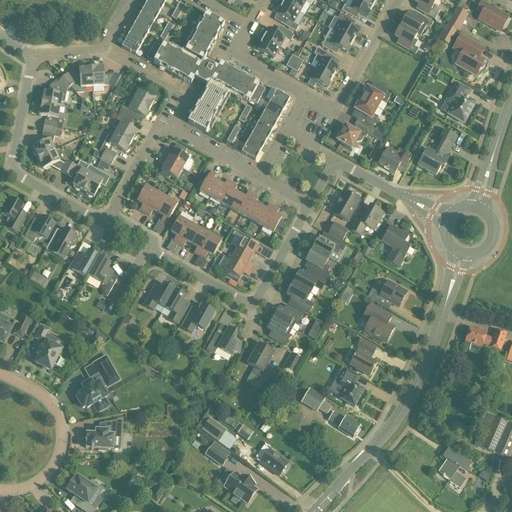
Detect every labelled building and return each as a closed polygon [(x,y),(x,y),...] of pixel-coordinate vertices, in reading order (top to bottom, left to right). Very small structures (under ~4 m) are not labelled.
[(158,15),(164,5),(155,0),(148,0),(144,7),(158,15)] [(284,0),(283,4),(299,13),(305,3),(310,6),(314,0),(312,0),(284,0)] [(366,19),(372,8),(358,0),(355,0),(350,9),(345,6),(341,12),(352,18),(355,12),(366,19)] [(433,5),(436,1),(435,0),(415,0),(415,1),(414,3),(427,10),(424,15),(434,21),(440,12),(436,10),(437,8),(433,5)] [(501,32),(508,18),(499,13),(481,3),(476,11),(482,14),(478,21),(486,25),(487,25),(501,32)] [(175,11),(180,14),(185,7),(180,4),(175,11)] [(293,24),(299,13),(283,4),(277,15),(288,21),(285,27),(295,33),(299,27),(293,24)] [(153,25),(158,15),(144,7),(139,17),(153,25)] [(447,26),(456,32),(458,33),(468,15),(456,9),(447,26)] [(176,21),(180,14),(175,11),(171,19),(176,21)] [(220,32),(224,25),(206,15),(202,21),(203,22),(200,28),(199,27),(195,34),(196,34),(190,47),(188,46),(185,53),(202,62),(200,66),(194,63),(194,64),(181,57),(182,56),(176,52),(175,53),(169,50),(170,49),(163,45),(161,48),(155,44),(146,59),(153,63),(159,67),(160,66),(166,69),(165,70),(172,74),(173,73),(185,80),(184,81),(191,85),(194,78),(208,86),(205,92),(206,93),(199,105),(198,105),(194,111),(195,112),(192,118),(191,117),(187,124),(205,134),(209,127),(208,127),(211,121),(212,121),(216,115),(215,114),(222,102),(223,103),(227,96),(209,86),(211,83),(217,86),(218,85),(230,92),(229,93),(236,97),(236,95),(242,99),(241,100),(248,104),(250,101),(257,105),(265,90),(258,86),(258,85),(252,82),(251,83),(245,79),(246,78),(239,74),(238,76),(227,69),(227,68),(221,64),(217,70),(203,62),(207,56),(205,55),(212,43),(213,44),(217,37),(216,37),(219,31),(220,32)] [(336,34),(352,43),(358,33),(347,26),(350,21),(339,15),(336,21),(342,24),(336,34)] [(404,21),(401,27),(416,35),(416,36),(420,38),(426,27),(430,29),(433,23),(425,19),(422,24),(407,16),(406,17),(404,18),(403,19),(404,21)] [(147,36),(153,25),(139,17),(133,28),(147,36)] [(164,32),(169,34),(173,27),(168,24),(164,32)] [(448,46),(456,32),(447,26),(439,40),(448,46)] [(414,40),(416,36),(416,35),(401,27),(398,31),(396,32),(395,33),(396,35),(395,37),(409,46),(407,51),(415,56),(418,50),(414,48),(417,42),(414,40)] [(141,46),(147,36),(133,28),(127,38),(141,46)] [(263,40),(279,49),(285,39),(290,42),(294,36),(283,30),(280,35),(269,29),(263,40)] [(165,42),(169,34),(164,32),(160,39),(165,42)] [(346,54),(352,43),(336,34),(330,45),(325,41),(321,47),(332,53),(335,48),(346,54)] [(475,77),(479,70),(482,70),(484,66),(483,63),(484,61),(470,53),(475,44),(461,36),(453,50),(461,55),(455,66),(475,77)] [(135,56),(141,46),(127,38),(121,48),(135,56)] [(273,60),(279,49),(263,40),(257,51),(273,60)] [(316,70),(332,79),(338,68),(327,62),(330,56),(317,49),(314,55),(316,56),(313,61),(319,64),(316,70)] [(291,70),(297,59),(292,56),(286,67),(291,70)] [(297,59),(291,70),(297,73),(303,63),(297,59)] [(437,79),(441,72),(426,64),(423,71),(429,75),(437,79)] [(114,89),(120,78),(114,75),(111,80),(104,81),(103,68),(91,69),(92,88),(104,87),(109,87),(109,86),(114,89)] [(85,88),(92,88),(91,69),(79,70),(80,84),(75,84),(67,75),(62,79),(70,88),(76,95),(83,94),(86,92),(85,88)] [(326,90),(332,79),(316,70),(310,81),(326,90)] [(120,78),(114,89),(120,92),(126,81),(120,78)] [(42,101),(41,105),(60,108),(61,103),(64,103),(67,92),(66,92),(70,88),(62,79),(57,83),(62,88),(58,92),(58,96),(44,93),(43,94),(41,97),(41,100),(42,101)] [(463,124),(475,104),(467,99),(471,92),(456,84),(448,98),(449,102),(454,105),(448,116),(463,124)] [(134,100),(151,109),(153,105),(153,106),(156,103),(157,100),(156,100),(156,98),(136,87),(133,92),(137,94),(134,100)] [(360,99),(377,109),(381,103),(385,105),(391,96),(381,90),(378,95),(366,88),(360,99)] [(270,103),(284,111),(290,100),(275,92),(270,103)] [(374,116),(377,109),(360,99),(354,110),(365,117),(363,122),(373,127),(378,118),(374,116)] [(149,112),(151,109),(134,100),(131,105),(125,102),(120,112),(131,118),(134,113),(145,119),(146,118),(149,116),(150,113),(149,112)] [(278,121),(284,111),(270,103),(264,113),(278,121)] [(59,114),(60,108),(41,105),(41,108),(40,108),(38,111),(38,115),(39,115),(39,116),(57,120),(64,121),(65,115),(59,114)] [(242,114),(247,117),(251,110),(246,107),(242,114)] [(272,131),(278,121),(264,113),(258,123),(272,131)] [(243,124),(247,117),(242,114),(238,122),(243,124)] [(115,135),(131,144),(133,140),(134,141),(136,138),(137,135),(136,135),(137,133),(126,127),(129,122),(118,116),(113,124),(113,125),(114,127),(115,129),(117,130),(115,135)] [(366,138),(371,128),(357,121),(354,127),(355,128),(353,131),(345,126),(341,133),(340,133),(336,139),(337,139),(336,141),(351,150),(355,143),(357,143),(361,142),(364,137),(366,138)] [(43,128),(55,131),(57,124),(44,122),(43,128)] [(267,141),(272,131),(258,123),(252,133),(267,141)] [(231,135),(236,138),(240,130),(235,127),(231,135)] [(44,157),(55,152),(52,146),(55,131),(43,128),(42,136),(45,143),(33,149),(35,154),(38,160),(44,157)] [(448,155),(453,145),(457,138),(444,130),(440,138),(443,139),(434,155),(426,150),(417,167),(418,167),(435,177),(436,177),(440,169),(442,170),(450,156),(448,155)] [(131,144),(115,135),(111,132),(99,153),(103,155),(114,161),(117,156),(111,152),(113,147),(125,154),(126,153),(127,153),(129,151),(130,148),(129,147),(131,144)] [(261,152),(267,141),(252,133),(247,144),(261,152)] [(232,145),(236,138),(231,135),(227,142),(232,145)] [(255,162),(261,152),(247,144),(241,154),(255,162)] [(396,154),(387,149),(378,165),(395,174),(400,164),(406,167),(413,156),(406,152),(405,154),(398,150),(396,154)] [(161,159),(182,170),(188,173),(193,164),(192,162),(173,151),(170,157),(164,153),(161,159)] [(60,163),(55,152),(44,157),(38,160),(39,163),(38,164),(39,167),(41,169),(42,169),(43,170),(54,165),(57,171),(66,176),(72,165),(66,162),(64,165),(60,163)] [(111,167),(114,161),(103,155),(100,161),(111,167)] [(176,181),(182,170),(161,159),(159,164),(164,167),(160,175),(168,180),(170,177),(176,181)] [(92,176),(95,170),(80,162),(77,168),(72,165),(66,176),(71,179),(77,169),(81,171),(72,187),(74,187),(73,188),(76,191),(79,191),(83,193),(92,176)] [(92,176),(83,193),(86,194),(86,195),(88,197),(92,198),(92,197),(94,198),(100,186),(104,188),(110,178),(95,170),(92,176)] [(210,199),(218,184),(213,181),(216,175),(211,172),(199,193),(210,199)] [(220,205),(232,184),(227,181),(224,187),(218,184),(210,199),(220,205)] [(231,211),(239,196),(234,193),(237,187),(232,184),(220,205),(231,211)] [(144,214),(156,194),(143,186),(134,201),(142,206),(139,212),(144,214)] [(241,217),(253,196),(248,193),(245,199),(239,196),(231,211),(241,217)] [(347,223),(359,202),(344,193),(332,214),(347,223)] [(158,215),(167,200),(156,194),(144,214),(149,217),(152,212),(158,215)] [(17,235),(27,216),(21,213),(24,207),(17,203),(18,201),(8,196),(3,206),(5,208),(0,215),(8,219),(6,223),(9,224),(6,229),(17,235)] [(252,222),(260,207),(255,204),(258,198),(253,196),(241,217),(252,222)] [(167,200),(158,215),(163,218),(160,223),(165,226),(177,206),(167,200)] [(262,228),(274,207),(269,204),(266,210),(260,207),(252,222),(262,228)] [(274,207),(262,228),(273,234),(281,219),(276,216),(279,210),(274,207)] [(378,224),(383,215),(369,207),(364,217),(359,214),(349,231),(361,237),(366,228),(376,234),(381,226),(378,224)] [(42,218),(35,231),(30,229),(25,237),(34,242),(36,239),(38,240),(40,237),(46,240),(55,225),(49,222),(49,220),(48,219),(46,218),(45,219),(42,218)] [(178,246),(189,225),(179,219),(170,234),(176,237),(173,243),(178,246)] [(191,246),(202,227),(201,227),(200,230),(189,225),(178,246),(183,248),(186,243),(191,246)] [(342,243),(348,232),(334,225),(328,236),(342,243)] [(199,257),(212,233),(202,227),(191,246),(197,249),(194,254),(199,257)] [(408,238),(390,228),(384,238),(380,235),(377,240),(393,249),(386,262),(399,269),(410,249),(404,245),(408,238)] [(52,239),(46,251),(63,260),(67,252),(69,249),(75,248),(73,242),(76,237),(68,232),(64,230),(62,233),(57,242),(52,239)] [(212,233),(199,257),(204,260),(207,254),(213,258),(223,239),(212,233)] [(312,250),(328,259),(332,253),(337,256),(340,251),(343,253),(346,246),(332,238),(329,245),(318,239),(312,250)] [(236,251),(251,259),(254,254),(260,257),(263,252),(242,240),(236,251)] [(367,258),(371,251),(365,247),(361,254),(367,258)] [(325,266),(328,259),(312,250),(306,261),(316,267),(313,273),(315,275),(327,281),(330,275),(327,273),(330,268),(325,266)] [(248,264),(251,259),(236,251),(230,261),(251,273),(254,268),(248,264)] [(88,277),(99,258),(88,252),(85,258),(78,255),(70,269),(87,279),(89,277),(88,277)] [(88,277),(89,277),(101,284),(101,286),(104,296),(107,298),(117,280),(105,273),(109,264),(99,258),(88,277)] [(248,278),(251,273),(230,261),(224,272),(229,274),(228,277),(238,283),(243,275),(248,278)] [(295,280),(292,285),(304,291),(310,295),(314,288),(321,292),(327,281),(315,275),(312,281),(299,274),(298,275),(296,275),(294,278),(295,280)] [(398,309),(407,294),(387,283),(380,295),(372,290),(367,299),(379,306),(382,299),(398,309)] [(156,298),(150,295),(143,307),(153,312),(157,306),(164,310),(174,292),(163,285),(156,298)] [(310,295),(304,291),(292,285),(290,290),(288,290),(286,293),(287,295),(286,296),(299,303),(296,310),(307,316),(313,306),(306,302),(310,295)] [(164,310),(171,314),(167,320),(177,326),(184,314),(178,311),(185,298),(174,292),(164,310)] [(386,344),(395,329),(380,320),(384,313),(368,304),(361,318),(369,323),(364,331),(386,344)] [(204,332),(214,314),(201,307),(194,320),(188,317),(181,329),(191,335),(196,327),(204,332)] [(273,320),(292,330),(295,325),(297,326),(303,316),(292,310),(289,315),(279,309),(278,311),(277,310),(275,310),(272,317),(272,318),(273,319),(273,320)] [(27,329),(32,319),(24,315),(19,325),(27,329)] [(272,320),(271,320),(270,320),(266,327),(267,328),(268,329),(267,330),(277,336),(274,341),(285,347),(291,337),(289,336),(292,330),(273,320),(272,320)] [(12,329),(0,322),(0,342),(4,345),(12,329)] [(39,357),(35,364),(50,372),(53,366),(57,368),(61,359),(58,358),(61,351),(51,345),(54,339),(46,335),(49,331),(42,328),(36,339),(42,343),(43,342),(46,343),(43,350),(41,349),(37,356),(39,357)] [(235,339),(233,338),(236,333),(228,329),(223,339),(215,334),(206,351),(214,356),(217,350),(231,358),(232,353),(239,354),(240,345),(234,341),(235,339)] [(477,332),(469,330),(465,342),(471,344),(469,349),(479,352),(480,348),(481,348),(482,345),(500,352),(507,335),(494,330),(491,339),(485,337),(486,333),(478,330),(477,332)] [(373,356),(377,349),(361,340),(357,347),(360,349),(357,353),(349,366),(370,377),(377,364),(369,360),(372,355),(373,356)] [(169,357),(178,355),(176,346),(168,347),(169,357)] [(265,383),(271,371),(266,368),(273,354),(258,346),(247,365),(254,369),(250,375),(265,383)] [(294,376),(303,360),(291,353),(282,370),(294,376)] [(80,397),(77,399),(78,402),(77,402),(78,403),(79,402),(81,406),(80,406),(80,407),(81,406),(83,409),(86,407),(87,409),(93,405),(98,413),(108,407),(104,400),(107,398),(99,384),(115,375),(106,358),(94,365),(101,377),(84,386),(87,391),(79,395),(80,397)] [(354,408),(364,391),(358,387),(358,386),(356,385),(360,378),(345,370),(337,384),(338,387),(343,390),(340,395),(342,396),(340,400),(354,408)] [(326,416),(331,408),(324,404),(325,400),(325,399),(309,389),(300,404),(317,414),(319,411),(326,416)] [(353,439),(360,427),(335,412),(328,424),(353,439)] [(508,461),(511,450),(511,425),(487,415),(474,446),(508,461)] [(209,420),(206,418),(200,427),(202,429),(202,430),(219,442),(227,431),(209,419),(209,420)] [(121,433),(121,421),(100,426),(99,431),(96,431),(95,436),(87,435),(86,449),(91,450),(91,451),(93,451),(93,450),(98,450),(98,452),(106,452),(106,450),(112,451),(113,436),(108,436),(109,433),(121,433)] [(248,441),(253,434),(243,427),(238,434),(248,441)] [(219,454),(222,449),(214,444),(210,449),(210,448),(205,455),(222,468),(227,461),(219,454)] [(279,477),(288,465),(264,447),(255,460),(279,477)] [(465,473),(470,465),(448,450),(443,458),(447,461),(439,473),(449,480),(448,481),(459,489),(464,481),(454,474),(458,468),(465,473)] [(487,484),(492,478),(483,471),(478,478),(487,484)] [(241,500),(247,505),(257,491),(253,488),(255,486),(242,476),(240,479),(234,474),(224,488),(234,495),(233,497),(239,501),(241,500)] [(73,481),(66,491),(83,503),(80,508),(84,511),(93,511),(95,509),(88,505),(94,497),(97,499),(102,490),(92,483),(90,486),(77,478),(74,482),(73,481)] [(166,491),(159,486),(157,488),(155,487),(144,494),(150,498),(149,499),(157,504),(166,491)]
